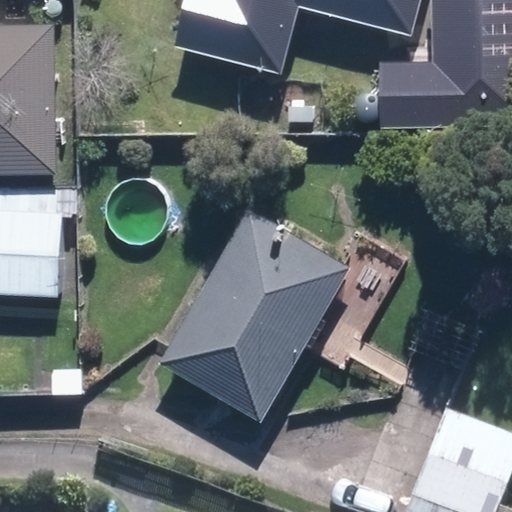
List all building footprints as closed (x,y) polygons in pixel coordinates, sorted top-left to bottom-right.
[(188,0),(177,47),(281,74),(299,7),(409,36),(418,0),(188,0)] [(511,0),(434,0),(436,65),(381,67),(382,127),(511,123),(511,0)] [(0,172),(49,170),(44,24),(0,25),(0,172)] [(0,193),(0,291),(55,294),(60,197),(0,193)] [(166,365),(265,420),(351,267),(253,212),(166,365)] [(404,511),(492,511),(511,462),(511,434),(444,408),(404,511)]
